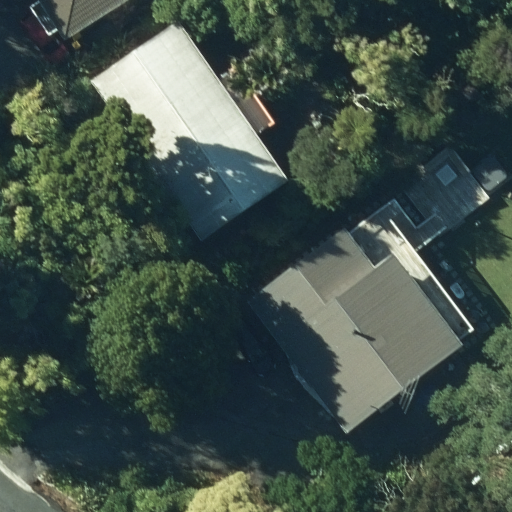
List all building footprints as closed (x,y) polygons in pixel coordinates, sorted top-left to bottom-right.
[(52,0),(78,39),(137,0),(52,0)] [(100,79),(212,239),(299,179),(186,19),(100,79)] [(0,120),(41,92),(0,31),(0,120)] [(409,197),(442,237),(477,208),(445,169),(409,197)] [(258,301),(356,431),(476,341),(450,307),(465,306),(473,290),(462,275),(445,277),(437,292),(406,250),(387,266),(356,226),(258,301)] [(245,252),(270,286),(303,263),(279,229),(245,252)]
